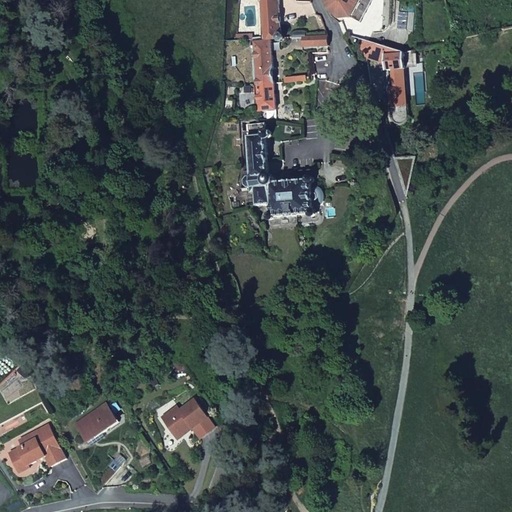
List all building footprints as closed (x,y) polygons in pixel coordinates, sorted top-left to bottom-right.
[(262,0),(261,5),(264,42),(271,42),(281,41),(283,36),(280,35),(278,0),(262,0)] [(352,19),(362,0),(324,0),(329,10),(339,19),(352,19)] [(362,0),(352,19),(361,23),(373,0),(362,0)] [(302,33),(303,41),(303,43),(328,41),(327,33),(309,34),(308,32),(302,33)] [(406,71),(405,54),(396,54),(396,51),(362,39),(360,46),(368,55),(386,65),(386,72),(388,72),(393,72),(395,89),(390,89),(391,110),(407,108),(404,71),(406,71)] [(264,42),(253,43),(257,111),(276,110),(271,42),(264,42)] [(407,108),(391,110),(391,118),(395,124),(400,125),(405,123),(407,119),(407,108)] [(257,206),(271,205),(272,217),(315,214),(315,207),(322,207),(324,200),(320,189),(313,189),(313,181),(274,183),(274,178),(268,174),(266,140),(270,138),(271,133),(265,130),(265,125),(247,125),(251,177),(247,177),(244,181),(245,186),(249,189),(256,189),(257,206)] [(178,438),(209,417),(196,400),(181,410),(178,406),(163,417),(178,438)] [(110,412),(105,406),(77,425),(81,431),(83,431),(88,432),(91,430),(95,436),(97,438),(120,422),(112,410),(110,412)] [(68,459),(49,425),(20,440),(24,447),(11,453),(21,473),(32,468),(30,466),(38,462),(36,459),(46,454),(53,467),(68,459)] [(88,432),(83,431),(89,440),(95,436),(91,430),(88,432)]
